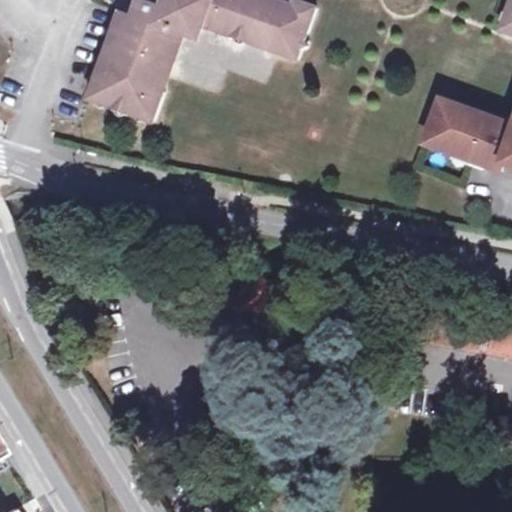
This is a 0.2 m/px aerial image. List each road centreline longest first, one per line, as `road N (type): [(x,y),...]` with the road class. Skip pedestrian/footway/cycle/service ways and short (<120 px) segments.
road 1 (unclassified): [(511,263),(20,164)]
road 2 (unclassified): [(511,408),(95,316)]
road 3 (secondary): [(132,511),(0,275)]
road 4 (unclassified): [(20,164),(83,0)]
road 5 (secondary): [(0,401),(67,511)]
